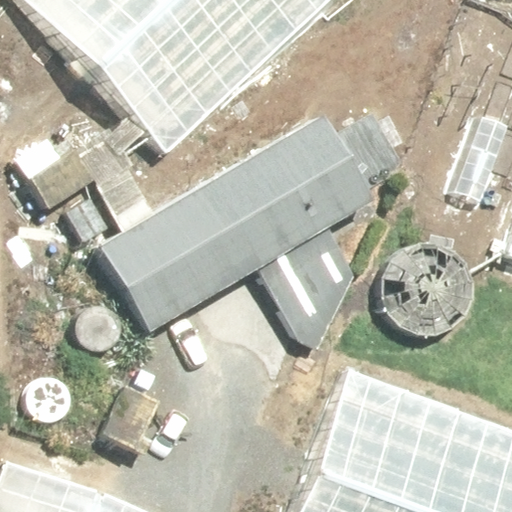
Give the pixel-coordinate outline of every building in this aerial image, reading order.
[(0,0),(0,87),(87,181),(284,0),(0,0)] [(511,94),(441,280),(511,306),(511,94)] [(260,136),(27,281),(79,364),(184,299),(234,378),(283,347),(238,274),(316,225),(260,136)] [(511,511),(511,445),(349,382),(297,511),(511,511)] [(141,511),(7,463),(0,482),(0,511),(141,511)]
